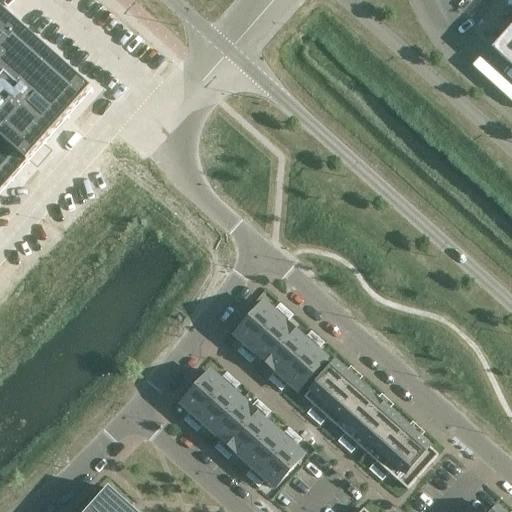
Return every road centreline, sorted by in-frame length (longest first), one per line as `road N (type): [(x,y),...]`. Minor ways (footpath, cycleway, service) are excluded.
road 1 (tertiary): [(228,50),(511,303)]
road 2 (residential): [(262,252),(511,469)]
road 3 (unclassified): [(162,108),(0,287)]
road 4 (tertiary): [(511,145),(352,0)]
road 5 (residential): [(262,252),(129,416)]
road 6 (residential): [(162,108),(176,155),(204,199),(262,252)]
road 7 (residential): [(245,511),(129,416)]
road 8 (residential): [(129,416),(23,511)]
road 9 (unclassified): [(424,0),(458,52),(511,103)]
